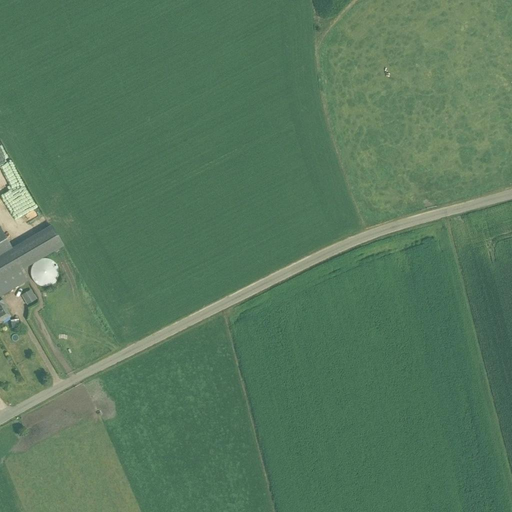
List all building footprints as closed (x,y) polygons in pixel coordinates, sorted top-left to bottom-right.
[(0,182),(1,186),(16,181),(14,173),(17,172),(13,158),(0,162),(0,182)] [(22,270),(37,262),(38,261),(63,246),(51,226),(11,249),(0,229),(0,296),(11,291),(28,280),(22,270)] [(45,288),(46,288),(47,288),(48,288),(48,287),(49,287),(50,287),(51,287),(51,286),(52,286),(53,286),(53,285),(54,285),(54,284),(55,284),(55,283),(56,283),(56,282),(57,282),(57,281),(57,280),(58,280),(58,279),(58,278),(59,278),(59,277),(59,276),(59,275),(59,274),(59,273),(59,272),(59,271),(59,270),(58,270),(58,269),(58,268),(57,267),(57,266),(56,266),(56,265),(55,264),(54,263),(53,263),(53,262),(52,262),(52,261),(51,261),(50,261),(49,260),(48,260),(47,260),(46,260),(45,260),(44,260),(43,260),(42,260),(41,260),(40,261),(39,261),(38,262),(37,262),(36,263),(35,264),(34,265),(34,266),(33,266),(33,267),(32,268),(32,269),(31,270),(31,271),(31,272),(31,273),(31,274),(31,275),(31,276),(31,277),(31,278),(32,278),(32,279),(32,280),(33,280),(33,281),(33,282),(34,282),(34,283),(35,283),(35,284),(36,284),(36,285),(37,285),(38,286),(39,286),(39,287),(40,287),(41,287),(42,287),(42,288),(43,288),(44,288),(45,288)] [(34,295),(24,301),(27,305),(37,299),(34,295)] [(0,322),(11,316),(0,297),(0,322)]
